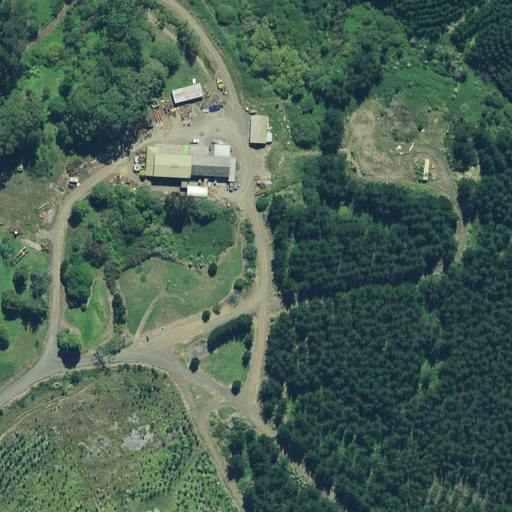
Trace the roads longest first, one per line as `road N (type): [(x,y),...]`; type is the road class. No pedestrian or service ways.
road 1 (track): [(165,0),(199,32),(228,83),(268,243),(252,415),(355,511)]
road 2 (unclassified): [(0,397),(55,365),(134,354),(252,415)]
road 3 (unknown): [(251,296),(172,269),(130,273),(115,289),(87,360)]
